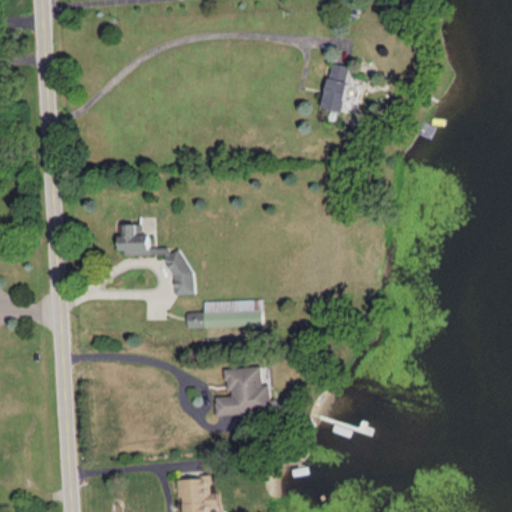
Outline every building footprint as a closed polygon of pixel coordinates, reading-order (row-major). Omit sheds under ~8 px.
[(327,106),(347,110),(354,80),(350,79),(353,64),(337,61),(327,106)] [(198,292),(198,272),(182,246),(174,251),(171,245),(153,246),(152,233),(146,233),(145,222),(122,223),(123,243),(129,254),(167,252),(168,258),(178,276),(179,293),(198,292)] [(267,324),(266,298),(208,299),(208,310),(190,310),(191,325),(267,324)] [(230,367),(232,394),(219,395),(220,413),(278,409),(276,383),(267,383),(265,364),(230,367)] [(184,476),(184,511),(212,511),(212,505),(223,505),(222,491),(215,491),(215,476),(184,476)]
